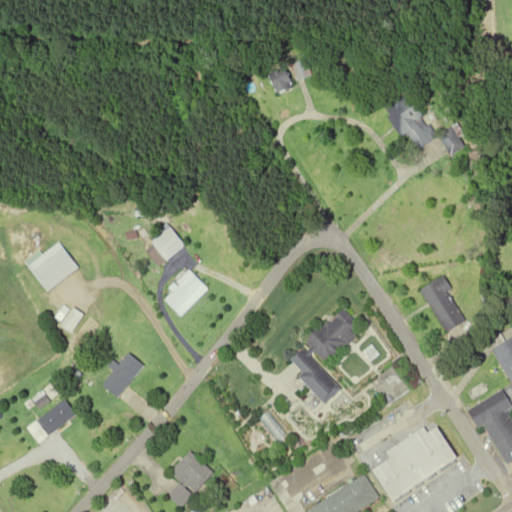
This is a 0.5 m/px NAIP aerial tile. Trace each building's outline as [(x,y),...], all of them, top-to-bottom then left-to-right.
[(292,65),(298,82),(315,76),(308,59),(292,65)] [(290,67),(272,70),(277,93),(294,90),(290,67)] [(423,151),(440,138),(455,157),(467,147),(452,127),(441,136),(409,94),(390,108),(423,151)] [(143,242),(154,264),(183,250),(172,228),(143,242)] [(27,266),(48,292),(78,269),(58,242),(27,266)] [(164,299),(181,316),(207,289),(190,273),(164,299)] [(449,334),(467,322),(449,293),(453,291),(444,276),(421,291),(449,334)] [(327,402),(342,388),(323,367),(357,336),(352,331),(358,326),(342,308),(306,341),(310,345),(291,363),(327,402)] [(511,411),(511,338),(493,349),(511,384),(511,386),(470,410),(481,430),(487,427),(510,469),(511,467),(511,416),(510,413),(511,411)] [(119,398),(144,365),(128,353),(119,365),(117,364),(101,384),(119,398)] [(77,414),(65,400),(39,421),(51,436),(77,414)] [(388,451),(392,459),(373,471),(392,502),(460,463),(440,427),(429,434),(426,429),(388,451)] [(181,508),(213,473),(190,451),(170,473),(180,482),(167,496),(181,508)] [(307,511),(358,511),(379,499),(365,476),(307,510),(307,511)]
